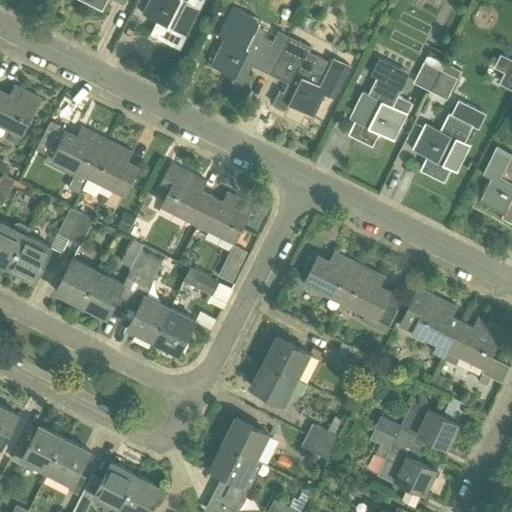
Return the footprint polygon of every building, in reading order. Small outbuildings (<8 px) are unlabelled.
[(114,0),(123,4),(125,0),(80,0),(101,11),(106,0),(114,0)] [(147,0),(141,13),(156,20),(149,34),(179,50),(204,0),(147,0)] [(270,74),(284,46),(289,36),(278,30),(272,41),(264,37),(267,31),(242,18),(231,40),(225,37),(210,65),(234,77),(231,83),(244,90),(252,75),(248,74),(252,66),(270,74)] [(284,46),(270,74),(283,81),(288,84),(284,92),(279,89),(272,104),(285,111),(288,105),(313,117),(324,95),(332,99),(347,71),(346,70),(348,64),(335,57),(332,63),(331,63),(307,51),(304,56),(284,46)] [(507,71),(511,60),(511,57),(503,53),(496,65),(507,71)] [(439,70),(440,69),(443,63),(427,56),(424,62),(439,70)] [(398,95),(401,89),(410,73),(380,58),(371,75),(376,77),(368,94),(362,91),(348,118),(354,121),(347,134),(372,147),(379,133),(394,141),(408,114),(413,103),(398,95)] [(429,90),(439,70),(424,62),(414,83),(429,90)] [(447,100),(458,79),(458,78),(440,69),(439,70),(429,90),(447,100)] [(0,123),(22,135),(40,98),(14,85),(9,94),(0,89),(0,123)] [(425,122),(411,149),(426,157),(420,171),(444,183),(451,170),(456,173),(470,145),(464,142),(473,125),(478,128),(486,113),(459,99),(452,114),(449,113),(440,130),(425,122)] [(88,176),(107,139),(81,126),(77,135),(66,130),(52,158),(49,163),(61,169),(64,164),(88,176)] [(125,194),(138,167),(128,161),(133,152),(107,139),(88,176),(82,189),(96,196),(102,183),(125,194)] [(511,154),(511,153),(497,146),(483,175),(490,178),(479,201),(503,212),(500,218),(511,224),(511,154)] [(0,158),(0,171),(3,173),(9,162),(0,158)] [(198,224),(212,196),(201,191),(206,181),(180,168),(180,167),(171,162),(157,189),(155,193),(165,198),(161,205),(198,224)] [(2,177),(0,175),(0,204),(2,206),(15,180),(4,173),(2,177)] [(234,242),(252,204),(227,192),(222,201),(212,196),(198,224),(234,242)] [(82,213),(71,207),(57,234),(69,239),(82,213)] [(125,212),(116,227),(126,233),(128,233),(136,217),(134,216),(125,212)] [(82,213),(69,239),(81,245),(93,219),(82,213)] [(0,262),(9,267),(26,234),(30,227),(19,222),(15,223),(13,227),(1,221),(0,221),(0,262)] [(26,234),(9,267),(35,279),(51,247),(26,234)] [(130,270),(141,276),(154,249),(143,243),(130,270)] [(154,249),(141,276),(152,281),(166,255),(164,254),(154,249)] [(340,301),(359,263),(334,251),(329,261),(318,255),(306,278),(298,274),(291,290),(299,293),(304,283),(340,301)] [(229,253),(217,277),(230,283),(241,260),(229,253)] [(81,304),(98,271),(73,258),(56,291),(81,304)] [(359,263),(340,301),(364,313),(361,321),(386,333),(403,298),(379,286),(384,276),(359,263)] [(215,279),(190,268),(184,279),(209,291),(215,279)] [(98,271),(81,304),(106,317),(115,301),(123,283),(98,271)] [(444,358),(462,322),(451,317),(456,307),(418,288),(400,325),(437,343),(432,352),(444,358)] [(170,307),(145,294),(128,328),(153,341),(170,307)] [(178,354),(195,320),(170,307),(153,341),(178,354)] [(462,322),(444,358),(456,364),(461,355),(485,367),(483,372),(502,382),(510,367),(490,357),(503,330),(477,317),(472,328),(462,322)] [(297,378),(309,353),(277,337),(264,361),(297,378)] [(370,370),(376,359),(343,341),(337,353),(370,370)] [(284,404),(297,378),(264,361),(251,387),(284,404)] [(376,426),(423,449),(428,438),(448,448),(460,423),(457,422),(467,404),(452,397),(443,415),(428,408),(429,408),(413,401),(401,424),(381,414),(376,426)] [(0,447),(1,448),(17,415),(0,405),(0,447)] [(307,435),(333,448),(340,436),(347,422),(335,415),(328,430),(313,423),(307,435)] [(256,459),(268,434),(235,417),(223,442),(256,459)] [(47,472),(64,438),(39,426),(27,448),(20,444),(12,460),(20,464),(23,459),(47,472)] [(418,460),(423,449),(376,426),(370,438),(390,447),(378,474),(394,481),(395,479),(408,485),(402,500),(415,507),(422,492),(426,493),(437,469),(418,460)] [(328,459),(333,448),(307,435),(301,446),(322,456),(328,459)] [(89,451),(64,438),(47,472),(71,484),(69,490),(78,494),(87,477),(78,473),(89,451)] [(260,461),(256,459),(223,442),(210,468),(225,475),(207,511),(208,511),(234,511),(235,511),(260,461)] [(119,508),(136,475),(112,463),(95,496),(119,508)] [(1,474),(0,474),(0,504),(13,480),(1,474)] [(148,511),(161,488),(136,475),(119,508),(126,511),(148,511)] [(270,511),(300,511),(289,506),(282,503),(276,500),(270,511)]
